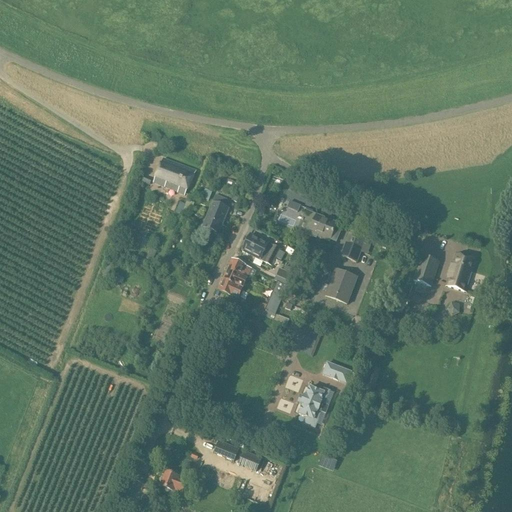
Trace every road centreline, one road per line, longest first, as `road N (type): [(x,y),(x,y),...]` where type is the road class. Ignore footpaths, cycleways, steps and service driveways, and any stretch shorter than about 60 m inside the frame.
road 1 (unclassified): [(121,511),(254,203),(265,152)]
road 2 (unclassified): [(268,131),(123,100),(0,52)]
road 3 (unclassified): [(511,99),(376,125),(268,131)]
road 4 (unclassified): [(443,248),(344,203),(265,152)]
